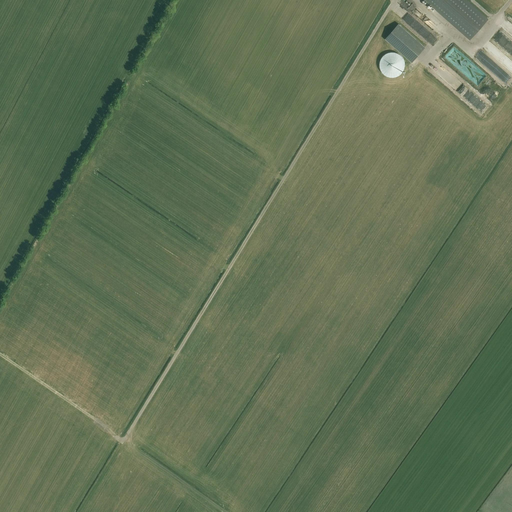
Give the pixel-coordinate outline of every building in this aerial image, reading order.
[(426,0),(471,39),(488,19),(466,0),(426,0)] [(385,39),(412,62),(425,47),(399,24),(385,39)] [(380,69),(381,72),(383,75),(386,78),(390,79),(394,79),(398,78),(401,76),(404,73),(405,70),(406,66),(405,63),(404,59),(402,56),(399,54),(396,53),(392,53),(388,53),(385,55),(382,58),(380,61),(379,65),(380,69)] [(511,77),(504,69),(498,74),(507,83),(511,78),(511,77)] [(496,92),(490,100),(496,104),(501,96),(496,92)]
